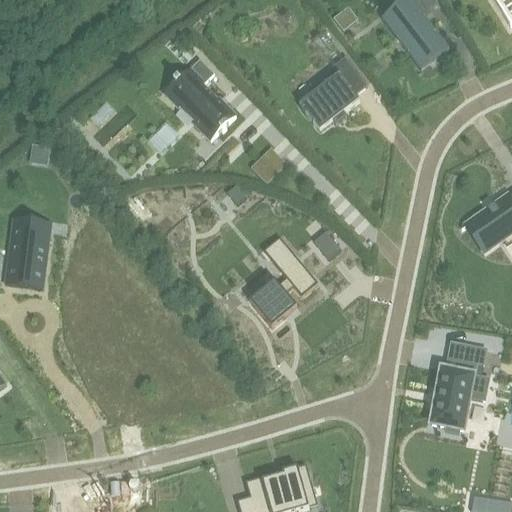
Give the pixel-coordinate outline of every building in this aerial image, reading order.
[(382,21),(381,22),(421,73),(421,72),(449,51),(449,52),(450,51),(410,0),(409,0),(410,1),(382,22),(382,21)] [(437,4),(433,0),(418,0),(427,11),(437,4)] [(511,0),(492,0),(510,29),(511,28),(511,0)] [(333,21),(343,34),(359,22),(349,9),(333,21)] [(339,77),(300,107),(304,113),(303,114),(306,118),(307,116),(320,134),(335,122),(338,126),(348,118),(345,114),(360,103),(356,97),(368,87),(346,59),(332,69),(339,77)] [(200,63),(165,97),(178,111),(179,110),(194,125),(193,126),(211,145),(222,134),(223,135),(227,132),(226,130),(236,120),(218,102),(204,88),(205,87),(215,78),(200,63)] [(235,102),(247,116),(260,105),(247,91),(235,102)] [(125,145),(144,118),(133,110),(114,138),(125,145)] [(227,197),(237,209),(247,201),(237,189),(227,197)] [(511,206),(507,200),(467,228),(483,251),(500,239),(507,249),(511,245),(511,206)] [(42,293),(51,227),(33,225),(32,231),(14,229),(6,288),(42,293)] [(326,234),(314,245),(329,263),(342,253),(326,234)] [(282,317),(294,307),(286,297),(293,290),(302,301),(318,287),(280,241),(263,255),(287,282),(279,289),(275,284),(258,298),(263,304),(255,311),(272,332),(285,321),(282,317)] [(165,328),(88,342),(94,371),(109,369),(110,371),(112,386),(115,386),(114,384),(173,374),(165,329),(167,328),(167,326),(164,326),(165,328)] [(485,405),(489,382),(475,379),(477,367),(484,369),(487,353),(459,348),(456,363),(460,364),(458,376),(446,374),(442,373),(438,393),(437,395),(435,405),(435,407),(436,408),(432,428),(446,431),(446,435),(459,437),(460,433),(463,434),(469,403),(469,402),(485,405)] [(272,511),(287,511),(319,503),(308,462),(284,469),(285,473),(278,475),(277,471),(247,479),(256,510),(271,506),(272,511)] [(511,511),(511,505),(499,503),(498,511),(511,511)]
